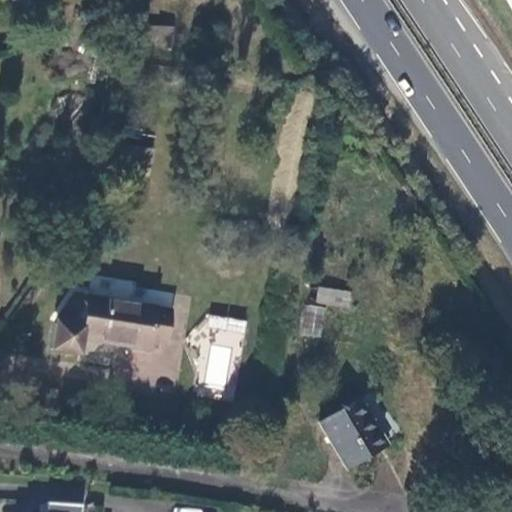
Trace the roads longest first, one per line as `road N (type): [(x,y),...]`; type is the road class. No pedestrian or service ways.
road 1 (trunk): [(361,0),(511,226)]
road 2 (trunk): [(511,134),(421,0)]
